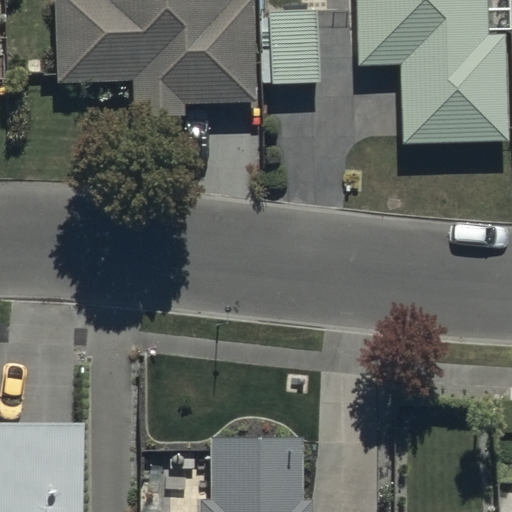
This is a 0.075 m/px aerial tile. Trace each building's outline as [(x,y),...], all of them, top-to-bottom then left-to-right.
[(49,0),(53,76),(127,73),(129,111),(177,109),(177,99),(249,96),(244,0),(49,0)] [(349,0),(352,62),(395,61),(397,139),(500,135),(496,29),(482,30),(481,0),(349,0)] [(314,17),(264,20),(269,94),(318,91),(314,17)] [(0,511),(72,511),(72,414),(0,414),(0,511)] [(304,511),(304,498),(295,498),(295,434),(205,434),(205,494),(192,494),(192,511),(304,511)]
